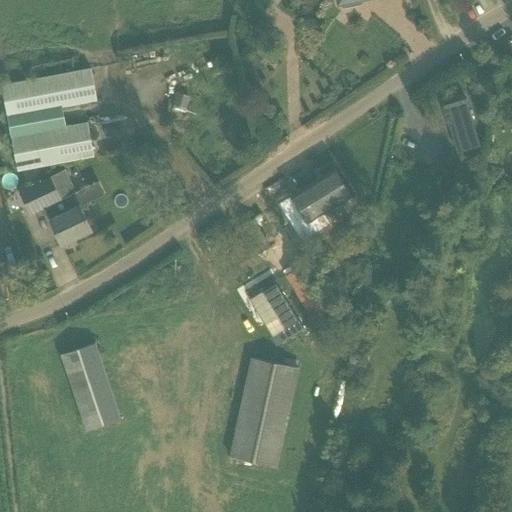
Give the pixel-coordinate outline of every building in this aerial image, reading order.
[(264,22),(258,32),(270,40),(276,30),(264,22)] [(471,78),(474,91),(479,90),(479,93),(511,85),(511,68),(477,76),(477,77),(471,78)] [(62,107),(66,106),(97,100),(91,69),(1,86),(7,117),(11,138),(18,171),(94,156),(87,123),(66,127),(62,107)] [(454,142),(477,135),(465,99),(442,106),(454,142)] [(78,187),(95,181),(89,166),(73,171),(78,187)] [(352,194),(335,168),(290,196),(290,197),(277,205),(301,243),(331,224),(323,212),(352,194)] [(83,200),(79,191),(61,199),(50,177),(19,193),(30,216),(45,208),(62,245),(92,230),(79,203),(83,200)] [(389,207),(389,240),(420,239),(419,206),(389,207)] [(247,260),(270,247),(253,219),(231,233),(247,260)] [(358,262),(362,242),(345,239),(342,259),(358,262)] [(313,318),(338,303),(311,260),(286,276),(313,318)] [(93,345),(62,355),(86,426),(117,416),(93,345)] [(251,357),(229,457),(278,468),(299,368),(251,357)]
